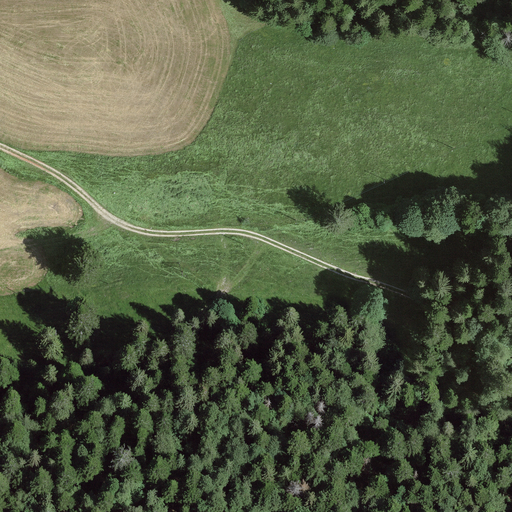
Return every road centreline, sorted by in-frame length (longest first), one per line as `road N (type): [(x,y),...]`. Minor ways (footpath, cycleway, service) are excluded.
road 1 (track): [(0,138),(47,162),(123,224),(253,233),(454,309)]
road 2 (track): [(0,485),(116,398),(212,303),(229,278),(241,232)]
